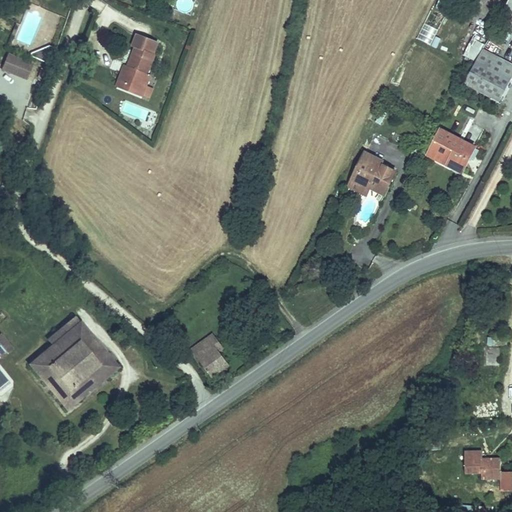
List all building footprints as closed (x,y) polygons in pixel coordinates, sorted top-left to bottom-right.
[(143,49),(136,70),(140,71),(133,91),(152,98),(156,88),(159,78),(156,77),(163,55),(143,49)] [(29,79),(33,61),(6,55),(2,73),(29,79)] [(511,68),(491,58),(474,91),(501,106),(511,85),(511,68)] [(125,89),(133,91),(140,71),(136,70),(132,68),(125,89)] [(50,77),(47,87),(54,89),(57,79),(50,77)] [(156,88),(152,98),(159,100),(163,90),(156,88)] [(444,132),(434,153),(455,163),(452,170),(468,178),(481,151),(444,132)] [(455,163),(434,153),(431,159),(452,170),(455,163)] [(372,154),(369,159),(380,165),(383,160),(372,154)] [(370,186),(392,198),(405,175),(382,163),(381,166),(369,159),(357,183),(368,189),(370,186)] [(368,189),(357,183),(354,190),(376,201),(381,192),(370,186),(368,189)] [(45,347),(52,355),(70,339),(110,384),(122,373),(76,320),(45,347)] [(247,320),(238,324),(242,332),(250,329),(247,320)] [(0,356),(2,359),(14,348),(0,333),(0,332),(0,356)] [(203,346),(209,355),(230,341),(224,332),(203,346)] [(52,355),(34,370),(45,383),(56,373),(85,406),(110,384),(70,339),(52,355)] [(230,341),(209,355),(224,378),(240,367),(232,353),(236,350),(230,341)] [(56,373),(45,383),(74,416),(85,406),(56,373)] [(480,453),(460,453),(460,477),(476,476),(477,482),(496,482),(495,462),(480,462),(480,453)] [(511,490),(511,472),(499,473),(499,490),(511,490)]
